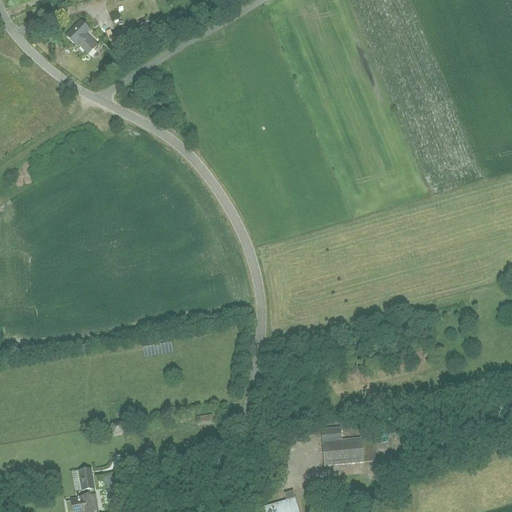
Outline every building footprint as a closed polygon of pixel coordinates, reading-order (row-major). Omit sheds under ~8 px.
[(80,21),(66,36),(77,48),(79,46),(88,55),(97,46),(86,34),(90,31),(80,21)] [(117,45),(138,35),(133,23),(111,33),(117,45)] [(196,427),(215,424),(214,415),(195,419),(196,427)] [(112,426),(114,434),(114,436),(123,433),(124,433),(122,424),(122,423),(120,423),(112,425),(112,426)] [(320,430),(321,442),(323,467),(364,463),(375,462),(373,438),(362,439),(362,438),(341,440),(340,428),(320,430)] [(97,511),(95,495),(94,495),(93,490),(94,490),(91,470),(80,472),(83,491),(88,491),(89,496),(78,498),(78,499),(70,500),(71,502),(66,502),(67,511),(97,511)] [(286,502),(265,508),(265,511),(298,511),(294,497),(293,492),(284,494),(286,502)]
